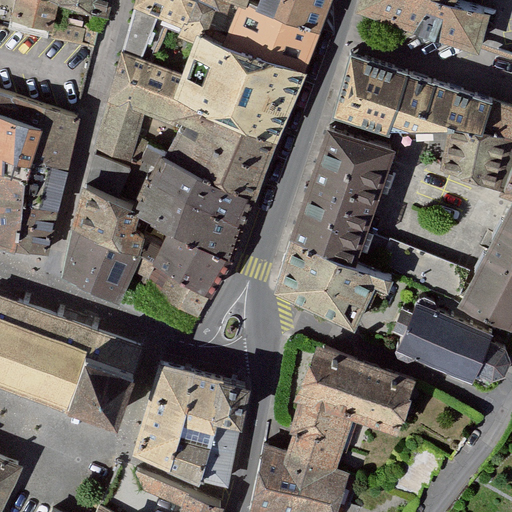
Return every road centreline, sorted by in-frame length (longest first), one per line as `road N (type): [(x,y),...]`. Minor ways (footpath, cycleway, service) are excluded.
road 1 (residential): [(50,285),(124,0)]
road 2 (residential): [(261,304),(505,412)]
road 3 (residential): [(341,25),(255,266)]
road 4 (residential): [(341,25),(511,83)]
road 5 (residential): [(0,400),(124,455)]
road 6 (residential): [(261,371),(262,403),(238,501)]
road 7 (residential): [(162,337),(124,455)]
road 8 (residential): [(162,337),(50,285)]
road 9 (residential): [(124,455),(238,501)]
road 10 (residential): [(433,511),(505,412)]
